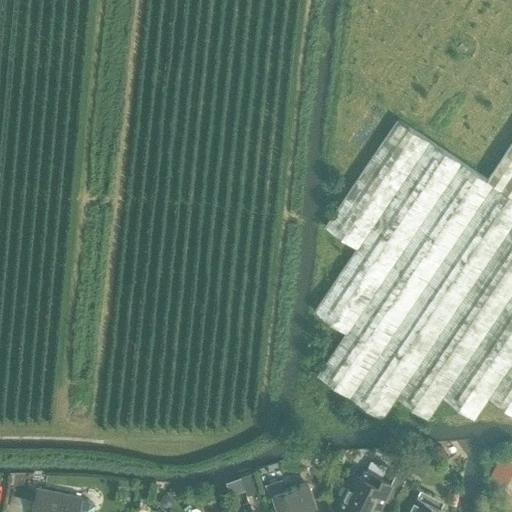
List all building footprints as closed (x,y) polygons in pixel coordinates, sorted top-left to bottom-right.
[(511,194),(488,178),(399,118),(326,225),(358,246),(315,310),(348,332),(319,375),(383,418),(397,396),(429,418),(443,397),(475,418),(489,397),(511,412),(511,194)] [(511,143),(488,178),(511,194),(511,143)] [(429,458),(419,453),(415,462),(425,467),(429,458)] [(511,476),(511,458),(502,453),(489,478),(507,487),(511,476)] [(365,511),(375,511),(390,484),(363,471),(359,478),(352,474),(335,510),(338,511),(364,511),(365,511)] [(246,496),(258,492),(251,473),(240,477),(246,496)] [(303,511),(302,508),(313,504),(306,483),(271,495),(277,511),(303,511)] [(427,502),(431,495),(415,487),(402,511),(444,511),(445,511),(427,502)] [(89,500),(80,497),(36,488),(30,511),(92,511),(94,505),(89,500)] [(251,511),(248,502),(218,511),(251,511)]
